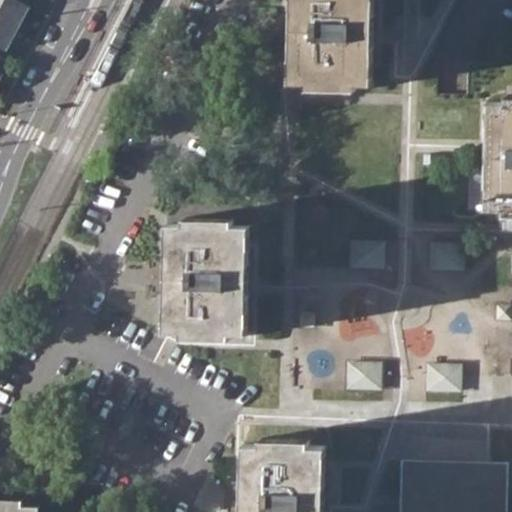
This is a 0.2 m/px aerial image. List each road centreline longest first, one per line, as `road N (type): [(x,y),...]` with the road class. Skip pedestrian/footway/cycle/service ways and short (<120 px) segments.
road 1 (residential): [(236,0),(25,416)]
road 2 (tertiary): [(0,182),(96,0)]
